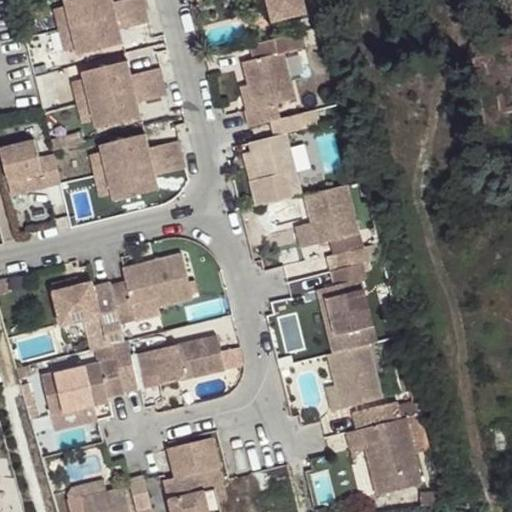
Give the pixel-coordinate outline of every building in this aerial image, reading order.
[(73,27),(147,9),(145,0),(119,0),(116,1),(108,2),(106,0),(66,0),(68,8),(73,27)] [(265,0),(271,20),(305,13),(302,0),(265,0)] [(56,10),(61,30),(73,27),(68,8),(56,10)] [(150,22),(147,9),(73,27),(78,49),(81,56),(119,47),(115,32),(122,30),(150,22)] [(73,27),(61,30),(67,52),(78,49),(73,27)] [(125,45),(122,30),(115,32),(119,47),(125,45)] [(469,64),(476,62),(511,54),(511,37),(472,45),(469,64)] [(272,120),(287,117),(283,101),(298,97),(287,51),(245,60),(250,82),(257,106),(246,109),(250,126),(272,120)] [(129,60),(122,62),(125,75),(133,73),(129,60)] [(86,79),(91,99),(165,80),(162,66),(133,73),(125,75),(122,62),(84,71),(86,79)] [(497,165),(476,62),(469,64),(489,166),(497,165)] [(75,82),(80,102),(91,99),(86,79),(75,82)] [(91,99),(96,121),(98,128),(136,118),(132,103),(140,102),(169,94),(165,80),(91,99)] [(257,106),(250,82),(240,85),(246,109),(257,106)] [(91,99),(80,102),(85,124),(96,121),(91,99)] [(132,103),(136,118),(143,117),(140,102),(132,103)] [(322,124),(319,109),(287,117),(272,120),(275,135),(252,141),(254,151),(261,177),(296,167),(288,133),(322,124)] [(143,148),(150,146),(148,131),(140,133),(143,148)] [(148,163),(184,153),(180,138),(150,146),(143,148),(140,133),(102,144),(104,152),(109,173),(148,163)] [(50,189),(63,186),(63,184),(56,156),(43,159),(39,141),(3,150),(12,185),(47,176),(50,189)] [(252,180),(261,177),(254,151),(245,153),(252,180)] [(98,175),(109,173),(104,152),(92,155),(97,175),(98,175)] [(187,167),(184,153),(148,163),(109,173),(114,194),(116,202),(154,192),(150,177),(158,174),(187,167)] [(114,194),(109,173),(98,175),(97,175),(103,197),(114,194)] [(162,190),(158,174),(150,177),(154,192),(162,190)] [(15,198),(50,189),(47,176),(12,185),(15,198)] [(358,233),(346,185),(305,196),(316,244),(358,233)] [(361,265),(365,263),(361,248),(334,254),(337,270),(361,265)] [(125,281),(112,284),(119,314),(133,311),(130,303),(154,297),(156,306),(194,296),(184,253),(123,268),(125,281)] [(366,279),(361,265),(337,270),(332,271),(335,287),(317,291),(333,354),(368,346),(375,344),(359,281),(366,279)] [(112,284),(112,283),(93,287),(91,283),(54,291),(63,325),(100,316),(102,323),(120,319),(119,314),(112,284)] [(133,311),(156,306),(154,297),(130,303),(133,311)] [(298,308),(270,316),(280,352),(308,345),(298,308)] [(140,355),(147,381),(162,377),(164,386),(180,382),(188,375),(187,372),(195,370),(197,377),(226,369),(218,335),(140,355)] [(126,341),(114,344),(116,354),(126,391),(140,388),(129,340),(126,341)] [(114,344),(94,349),(97,358),(116,354),(114,344)] [(381,399),(368,346),(333,354),(327,355),(341,409),(381,399)] [(110,398),(127,394),(126,391),(116,354),(97,358),(41,374),(54,420),(97,408),(111,403),(110,398)] [(162,377),(147,381),(149,390),(164,386),(162,377)] [(358,430),(401,420),(396,402),(354,414),(358,430)] [(100,421),(97,408),(54,420),(57,432),(100,421)] [(358,430),(347,432),(350,450),(364,447),(376,495),(421,486),(405,419),(401,420),(358,430)] [(206,472),(219,469),(211,439),(171,450),(178,478),(165,482),(171,511),(220,511),(218,503),(217,500),(213,500),(206,472)] [(226,501),(219,469),(206,472),(213,500),(217,500),(218,503),(226,501)] [(80,489),(83,498),(106,491),(104,482),(80,489)] [(151,507),(145,482),(130,487),(137,511),(151,507)] [(106,491),(83,498),(86,511),(129,511),(123,488),(106,491)]
